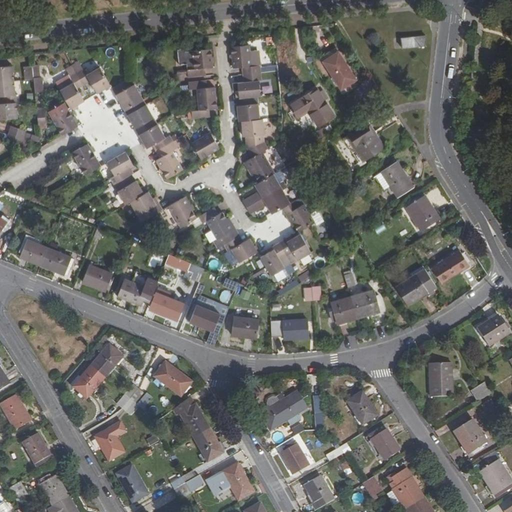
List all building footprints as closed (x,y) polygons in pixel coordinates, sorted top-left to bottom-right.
[(424,47),(427,35),(401,37),(402,48),(424,47)] [(245,46),(231,47),(233,68),(242,67),(245,67),(246,74),(261,73),(260,65),(259,52),(250,53),(249,45),(245,46)] [(323,57),(325,61),(339,52),(337,47),(323,57)] [(213,67),(211,50),(197,51),(185,52),(185,49),(178,49),(179,65),(187,64),(188,71),(188,75),(188,78),(204,76),(203,69),(205,68),(213,67)] [(357,80),(339,52),(325,61),(343,89),(346,87),(348,90),(357,84),(355,81),(357,80)] [(27,81),(34,81),(34,79),(32,65),(25,66),(27,81)] [(78,89),(84,85),(77,72),(73,66),(67,70),(74,83),(61,91),(71,109),(85,101),(78,89)] [(0,83),(14,82),(13,67),(0,68),(0,83)] [(91,82),(98,94),(111,86),(101,67),(87,75),(84,68),(77,72),(84,85),(91,82)] [(239,90),(239,98),(251,97),(260,96),(259,80),(261,80),(261,73),(246,74),(246,82),(243,82),(238,82),(239,90)] [(42,78),(34,79),(34,81),(35,93),(43,92),(42,78)] [(119,92),(116,94),(125,111),(127,109),(140,102),(141,101),(131,85),(127,80),(116,86),(119,92)] [(205,89),(204,81),(189,83),(189,85),(189,90),(196,90),(198,110),(207,110),(209,109),(216,109),(215,88),(208,88),(205,89)] [(0,97),(5,97),(15,96),(14,82),(0,83),(0,97)] [(135,83),(131,85),(141,101),(144,100),(135,83)] [(317,85),(300,95),(290,101),(298,113),(308,107),(318,122),(334,112),(317,85)] [(95,94),(81,104),(89,114),(103,104),(95,94)] [(5,97),(5,105),(16,105),(20,104),(19,96),(15,96),(5,97)] [(252,103),(251,97),(239,98),(236,98),(239,121),(241,121),(260,119),(258,103),(252,103)] [(360,104),(364,110),(369,106),(365,100),(360,104)] [(127,109),(130,114),(143,106),(140,102),(127,109)] [(154,117),(147,104),(144,106),(152,118),(154,117)] [(0,121),(18,120),(16,105),(5,105),(0,105),(0,121)] [(138,126),(142,133),(154,126),(150,119),(152,118),(144,106),(143,106),(130,114),(128,116),(135,128),(138,126)] [(44,108),(37,109),(39,124),(46,123),(44,108)] [(53,118),(62,135),(78,126),(69,110),(53,118)] [(207,117),(207,110),(198,110),(191,111),(192,118),(207,117)] [(248,135),(250,147),(264,142),(263,134),(264,134),(262,118),(260,119),(241,121),(243,128),(243,136),(246,135),(248,135)] [(370,121),(349,134),(366,159),(386,145),(370,121)] [(166,137),(158,124),(156,125),(169,144),(173,142),(169,136),(166,137)] [(156,144),(159,149),(169,144),(156,125),(154,126),(142,133),(139,134),(147,148),(154,145),(156,144)] [(26,130),(12,126),(7,140),(22,145),(24,138),(25,134),(26,130)] [(210,133),(191,143),(200,159),(219,148),(217,144),(210,133)] [(255,155),(252,157),(246,160),(254,174),(258,181),(273,173),(274,172),(262,151),(267,148),(264,142),(250,147),(255,155)] [(94,161),(97,159),(88,143),(72,152),(85,175),(97,167),(98,167),(94,161)] [(163,156),(161,158),(156,160),(167,179),(183,169),(172,151),(173,150),(169,144),(159,149),(163,156)] [(110,178),(114,185),(128,176),(124,170),(126,168),(132,164),(125,152),(101,165),(98,167),(97,167),(105,181),(110,178)] [(251,176),(254,174),(246,160),(243,162),(251,176)] [(413,187),(396,162),(380,172),(389,185),(397,198),(413,187)] [(285,167),(276,170),(279,180),(289,176),(285,167)] [(383,188),(389,185),(380,172),(375,175),(383,188)] [(278,183),(273,173),(258,181),(254,183),(258,190),(262,197),(280,186),(278,183)] [(114,185),(125,204),(130,201),(145,193),(141,187),(137,179),(134,181),(132,183),(128,176),(114,185)] [(282,189),(280,186),(262,197),(266,203),(271,211),(271,212),(281,207),(289,202),(282,189)] [(141,221),(149,216),(162,209),(159,203),(157,204),(152,197),(149,191),(148,191),(145,193),(130,201),(141,221)] [(255,192),(242,199),(246,206),(259,198),(255,192)] [(194,208),(187,195),(184,197),(191,209),(194,208)] [(191,209),(184,197),(168,206),(180,226),(196,217),(191,209)] [(439,220),(425,197),(406,209),(421,231),(439,220)] [(262,205),(259,198),(246,206),(249,212),(262,205)] [(288,212),(295,224),(298,230),(310,224),(314,221),(303,203),(298,206),(294,199),(289,202),(281,207),(285,213),(288,212)] [(198,216),(202,223),(206,221),(215,215),(211,208),(205,212),(198,216)] [(233,230),(225,217),(222,211),(218,214),(215,215),(231,239),(236,236),(239,235),(235,228),(233,230)] [(285,213),(292,225),(295,224),(288,212),(285,213)] [(221,235),(226,242),(231,239),(215,215),(206,221),(216,238),(221,235)] [(235,228),(228,216),(225,217),(233,230),(235,228)] [(99,240),(103,229),(97,226),(92,238),(99,240)] [(287,240),(285,238),(278,241),(286,254),(292,251),(297,258),(311,251),(300,232),(293,236),(287,240)] [(213,240),(217,247),(223,243),(226,242),(221,235),(216,238),(213,240)] [(240,243),(236,236),(231,239),(244,259),(257,251),(249,237),(243,241),(240,243)] [(19,256),(40,265),(47,248),(26,239),(19,256)] [(238,262),(244,259),(231,239),(226,242),(223,243),(227,250),(230,248),(238,262)] [(274,248),(266,252),(259,255),(266,266),(270,273),(284,266),(279,258),(286,254),(278,241),(272,244),(274,248)] [(70,258),(47,248),(40,265),(63,274),(70,258)] [(468,266),(458,250),(431,268),(441,283),(468,266)] [(168,254),(164,264),(186,272),(190,262),(168,254)] [(282,268),(285,275),(293,271),(290,264),(282,268)] [(190,279),(198,283),(204,269),(195,265),(190,279)] [(112,276),(88,266),(82,282),(105,291),(112,276)] [(436,287),(424,269),(415,274),(395,287),(406,305),(427,292),(428,292),(432,289),(436,287)] [(352,272),(343,275),(347,287),(356,284),(352,272)] [(147,278),(135,273),(131,282),(143,287),(147,278)] [(131,282),(123,279),(122,283),(120,282),(115,294),(117,295),(117,296),(141,306),(144,299),(149,302),(157,282),(147,278),(143,287),(131,282)] [(235,290),(238,283),(225,279),(223,286),(235,290)] [(318,285),(312,286),(312,288),(313,300),(320,299),(318,285)] [(305,300),(313,300),(312,288),(304,288),(305,300)] [(225,289),(219,297),(226,301),(231,293),(225,289)] [(374,289),(351,296),(357,317),(380,310),(374,289)] [(183,303),(159,294),(152,310),(176,320),(183,303)] [(336,323),(357,317),(351,296),(330,302),(336,323)] [(219,315),(195,306),(189,322),(212,331),(219,315)] [(484,340),(505,328),(494,309),(473,322),(484,340)] [(259,320),(234,317),(231,335),(256,338),(259,320)] [(308,319),(282,320),(283,339),(309,336),(308,319)] [(109,345),(91,366),(104,378),(123,357),(109,345)] [(472,389),(479,400),(492,392),(478,371),(471,361),(465,365),(478,386),(472,389)] [(189,382),(163,362),(153,376),(180,396),(189,382)] [(451,395),(450,362),(429,363),(430,395),(451,395)] [(86,399),(104,378),(91,366),(73,387),(86,399)] [(0,389),(9,384),(0,369),(0,389)] [(133,385),(124,395),(129,399),(138,389),(133,385)] [(143,394),(138,389),(129,399),(134,404),(143,394)] [(308,408),(298,390),(260,412),(270,430),(284,422),(287,427),(298,421),(295,415),(308,408)] [(376,415),(360,392),(345,402),(362,425),(376,415)] [(30,421),(15,394),(0,402),(0,405),(14,430),(30,421)] [(116,405),(122,409),(129,399),(124,395),(116,405)] [(145,396),(136,405),(142,410),(150,401),(145,396)] [(195,405),(189,396),(174,407),(178,415),(181,414),(194,437),(210,428),(197,404),(195,405)] [(126,413),(134,404),(129,399),(122,409),(126,413)] [(315,408),(317,430),(324,429),(322,407),(315,408)] [(488,442),(474,418),(456,429),(469,453),(488,442)] [(125,430),(121,421),(96,436),(110,460),(125,451),(116,436),(125,430)] [(223,452),(210,428),(194,437),(207,461),(223,452)] [(401,450),(386,428),(371,438),(386,460),(401,450)] [(49,455),(37,433),(21,441),(33,463),(49,455)] [(155,434),(146,439),(151,446),(159,440),(155,434)] [(309,465),(296,444),(281,452),(293,474),(309,465)] [(329,453),(332,459),(343,453),(340,447),(329,453)] [(511,482),(511,481),(498,458),(480,469),(494,493),(511,482)] [(238,463),(207,480),(215,495),(230,487),(238,501),(254,492),(238,463)] [(148,494),(132,465),(116,474),(133,502),(148,494)] [(404,506),(406,508),(423,497),(406,469),(391,479),(394,483),(391,485),(395,491),(389,495),(398,510),(404,506)] [(192,470),(181,476),(185,483),(196,476),(192,470)] [(40,483),(53,506),(68,497),(55,474),(40,483)] [(311,502),(316,510),(334,500),(319,475),(304,484),(308,492),(313,501),(311,502)] [(170,483),(174,489),(185,483),(181,476),(170,483)] [(199,482),(196,476),(185,483),(188,488),(199,482)] [(382,491),(373,477),(362,483),(366,489),(372,498),(382,491)] [(22,488),(18,482),(8,488),(12,494),(22,488)] [(177,495),(188,488),(185,483),(174,489),(177,495)] [(350,496),(355,505),(364,500),(360,491),(350,496)] [(76,511),(68,497),(53,506),(56,511),(76,511)] [(432,511),(423,497),(406,508),(408,511),(432,511)] [(264,511),(259,502),(244,511),(264,511)]
